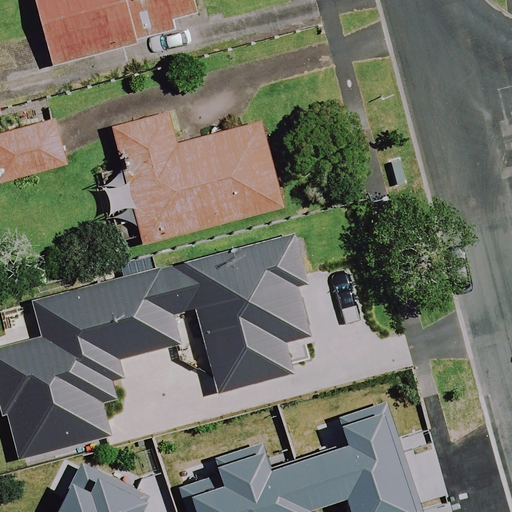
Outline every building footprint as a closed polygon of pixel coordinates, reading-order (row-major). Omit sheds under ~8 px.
[(26,0),(46,69),(178,33),(175,20),(188,17),(183,0),(26,0)] [(175,148),(166,115),(108,131),(140,247),(277,209),(254,126),(175,148)] [(0,136),(0,184),(62,167),(50,122),(0,136)] [(312,335),(286,238),(174,268),(209,397),(292,375),(283,343),(312,335)] [(165,420),(147,359),(60,385),(78,446),(165,420)] [(168,462),(157,511),(367,511),(348,452),(256,482),(168,462)]
